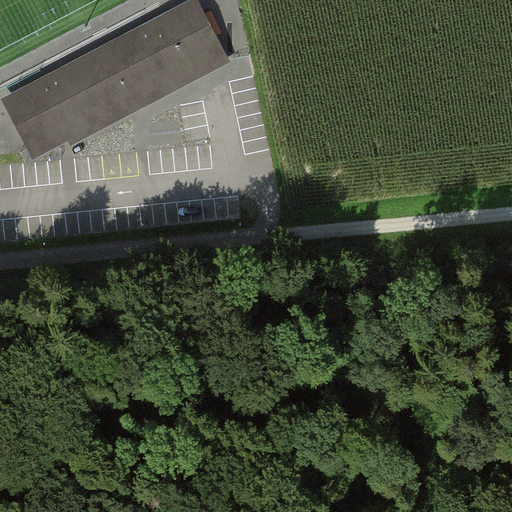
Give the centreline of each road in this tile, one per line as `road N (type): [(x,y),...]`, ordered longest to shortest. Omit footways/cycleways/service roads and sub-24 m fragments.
road 1 (residential): [(291,239),(0,266)]
road 2 (track): [(511,216),(291,239)]
